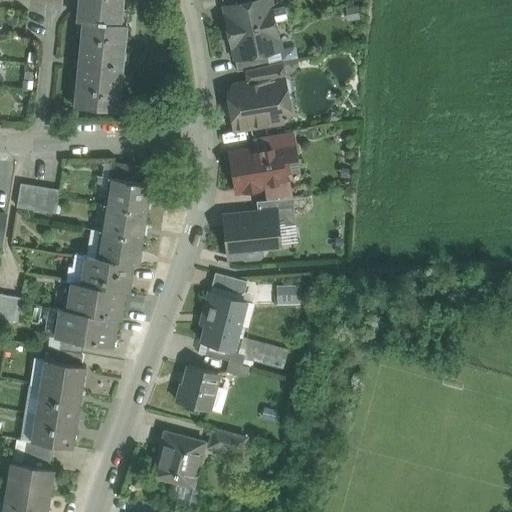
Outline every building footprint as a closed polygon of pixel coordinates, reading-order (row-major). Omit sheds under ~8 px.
[(122,0),(79,0),(78,21),(84,21),(84,20),(120,24),(120,23),(122,0)] [(250,0),(226,5),(226,7),(228,18),(226,18),(229,31),(274,22),(271,9),(271,8),(269,0),(250,0)] [(271,8),(271,9),(274,22),(288,19),(285,6),(271,8)] [(79,63),(121,68),(126,24),(120,23),(120,24),(84,20),(84,21),(79,63)] [(274,22),(229,31),(232,44),(234,44),(237,57),(237,58),(266,52),(275,50),(279,49),(280,49),(274,22)] [(269,64),(282,61),(279,49),(275,50),(266,52),(269,64)] [(37,54),(21,52),(20,62),(36,64),(37,54)] [(266,52),(237,58),(237,57),(235,57),(238,71),(247,69),(246,69),(269,64),(266,52)] [(269,64),(246,69),(247,69),(249,82),(272,79),(272,80),(283,78),(285,78),(282,61),(269,64)] [(121,68),(79,63),(75,106),(117,110),(121,68)] [(38,76),(24,75),(23,89),(37,90),(38,76)] [(249,82),(247,83),(244,87),(244,90),(229,92),(235,128),(285,120),(289,114),(283,78),(272,80),(272,79),(249,82)] [(322,125),(307,128),(309,139),(324,136),(322,125)] [(291,131),(255,137),(257,149),(293,143),(291,131)] [(257,149),(231,153),(237,190),(245,188),(246,190),(258,188),(258,186),(264,185),(285,182),(285,180),(283,170),(297,167),(293,143),(257,149)] [(110,162),(102,160),(100,177),(98,177),(96,188),(111,191),(113,179),(108,178),(109,177),(110,162)] [(147,168),(110,162),(109,177),(144,183),(147,168)] [(144,183),(109,177),(108,178),(113,179),(111,191),(109,205),(145,211),(150,184),(144,183)] [(285,182),(264,185),(267,200),(293,197),(290,179),(285,180),(285,182)] [(34,185),(21,183),(17,206),(30,208),(34,185)] [(46,187),(34,185),(30,208),(42,210),(46,187)] [(59,189),(46,187),(42,210),(55,213),(59,189)] [(267,200),(257,201),(258,213),(276,211),(278,221),(284,221),(285,226),(288,225),(296,224),(293,197),(267,200)] [(145,211),(109,205),(105,230),(100,229),(100,230),(105,231),(141,237),(145,211)] [(258,213),(224,216),(229,256),(244,255),(248,258),(257,257),(261,252),(260,245),(280,243),(278,221),(276,211),(258,213)] [(278,221),(280,243),(290,242),(288,225),(285,226),(284,221),(278,221)] [(91,229),(87,255),(95,257),(95,256),(100,257),(105,231),(100,230),(91,229)] [(141,237),(105,231),(100,257),(95,256),(95,257),(132,263),(137,264),(141,237)] [(87,255),(75,253),(73,266),(69,266),(67,281),(73,282),(123,290),(127,291),(132,263),(95,257),(87,255)] [(246,280),(214,272),(210,287),(240,294),(243,292),(246,280)] [(123,290),(73,282),(68,309),(115,317),(116,318),(118,318),(123,290)] [(299,284),(279,286),(280,302),(300,300),(299,284)] [(33,287),(24,286),(22,297),(21,302),(31,303),(33,287)] [(251,301),(209,291),(203,315),(209,317),(203,340),(201,340),(201,341),(207,343),(232,349),(235,336),(241,337),(251,301)] [(22,297),(8,295),(4,319),(18,321),(21,302),(22,297)] [(115,317),(68,309),(61,308),(57,336),(60,337),(87,341),(111,345),(116,318),(115,317)] [(87,341),(60,337),(59,348),(85,353),(86,353),(87,341)] [(290,351),(241,337),(236,358),(285,371),(290,351)] [(232,349),(207,343),(204,354),(228,361),(229,360),(232,349)] [(85,353),(59,348),(57,360),(83,365),(85,353)] [(32,357),(28,384),(40,386),(44,358),(32,357)] [(57,360),(44,358),(40,386),(81,393),(86,365),(83,365),(57,360)] [(229,360),(228,361),(225,371),(247,377),(249,366),(229,360)] [(218,372),(189,365),(184,384),(182,383),(177,401),(209,409),(218,372)] [(35,413),(40,386),(28,384),(23,411),(35,413)] [(81,393),(40,386),(35,413),(77,420),(81,393)] [(262,420),(272,422),(274,408),(264,406),(262,420)] [(31,440),(35,413),(23,411),(19,438),(27,440),(31,440)] [(77,420),(35,413),(31,440),(55,444),(73,447),(77,420)] [(246,438),(214,429),(209,445),(241,454),(246,438)] [(203,442),(166,432),(155,474),(172,479),(192,484),(194,475),(203,442)] [(31,440),(27,440),(25,452),(53,456),(55,444),(31,440)] [(53,456),(25,452),(23,463),(51,468),(53,456)] [(23,463),(12,462),(8,489),(48,496),(53,468),(51,468),(23,463)] [(208,478),(194,475),(192,484),(172,479),(167,498),(200,507),(208,478)] [(45,511),(48,496),(8,489),(3,511),(45,511)] [(244,499),(231,505),(234,511),(243,511),(249,509),(244,499)]
